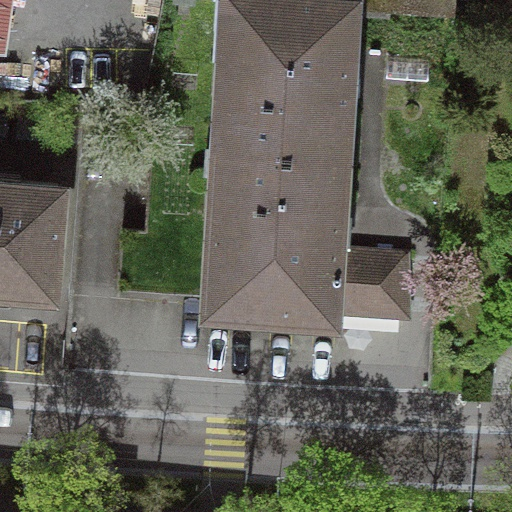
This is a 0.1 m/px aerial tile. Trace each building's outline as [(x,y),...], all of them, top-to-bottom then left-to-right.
[(229,115),(227,146),(341,155),(345,79),(350,3),(351,0),(348,0),(235,0),(232,60),(227,59),(224,115),(229,115)] [(455,11),(455,0),(348,0),(351,0),(350,3),(455,11)] [(151,140),(207,145),(211,92),(157,88),(155,112),(153,112),(152,116),(151,140)] [(338,201),(341,155),(227,146),(225,177),(220,177),(216,235),(202,234),(207,145),(151,140),(145,230),(122,228),(118,288),(212,295),(212,300),(253,303),(253,298),(290,301),(289,306),(331,309),(331,304),(405,310),(404,253),(335,248),(338,201)] [(0,178),(0,283),(53,288),(61,183),(0,178)]
